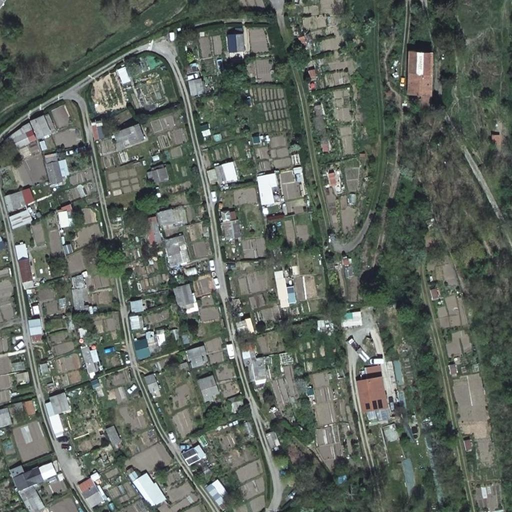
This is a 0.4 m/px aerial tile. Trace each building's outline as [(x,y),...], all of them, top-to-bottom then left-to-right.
[(413,28),(410,51),(428,53),(423,28),(413,28)] [(243,35),(228,36),(229,52),(244,51),(243,35)] [(410,51),(408,95),(416,96),(431,97),(432,53),(428,53),(410,51)] [(199,80),(190,82),(193,94),(202,93),(199,80)] [(416,96),(416,108),(430,109),(431,97),(416,96)] [(5,143),(2,144),(6,153),(36,139),(29,123),(14,133),(4,141),(5,143)] [(137,125),(116,134),(119,142),(129,138),(131,144),(143,140),(137,125)] [(232,163),(214,167),(219,182),(236,178),(232,163)] [(164,168),(152,172),(155,183),(167,180),(164,168)] [(59,169),(48,171),(52,184),(62,182),(59,169)] [(273,175),(259,178),(263,203),(272,202),(269,187),(274,185),(273,175)] [(28,259),(19,261),(23,282),(32,280),(28,259)] [(38,320),(29,321),(31,334),(40,333),(38,320)] [(154,337),(134,342),(138,358),(150,355),(147,345),(155,343),(154,337)] [(203,346),(186,351),(189,361),(192,360),(194,367),(202,364),(199,354),(205,353),(203,346)] [(263,362),(248,365),(251,381),(266,379),(263,362)] [(379,365),(365,368),(366,380),(381,377),(379,365)] [(153,375),(145,378),(150,392),(158,389),(153,375)] [(213,376),(198,380),(206,402),(213,400),(211,395),(218,392),(213,376)] [(366,380),(358,382),(363,412),(374,410),(388,406),(381,377),(366,380)] [(52,402),(46,404),(50,417),(69,409),(64,393),(51,398),(52,402)] [(240,395),(228,399),(232,411),(244,407),(240,395)] [(388,406),(374,410),(377,422),(389,420),(388,406)] [(8,408),(0,409),(0,426),(12,423),(8,408)] [(274,432),(266,434),(272,447),(279,444),(274,432)] [(32,470),(13,477),(19,491),(38,483),(32,470)] [(91,478),(79,485),(82,492),(82,493),(91,507),(101,501),(92,488),(96,485),(91,478)] [(211,484),(206,488),(219,505),(224,501),(211,484)] [(25,491),(20,493),(30,511),(38,511),(45,509),(37,495),(32,498),(29,492),(27,493),(25,491)]
